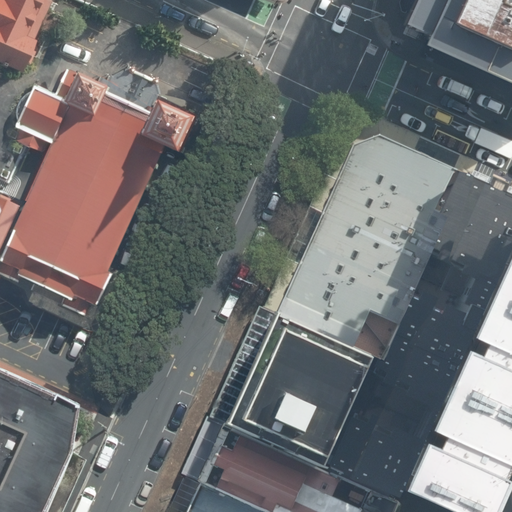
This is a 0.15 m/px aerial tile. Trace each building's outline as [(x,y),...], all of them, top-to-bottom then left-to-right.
[(57,7),(37,0),(0,0),(0,65),(25,76),(57,7)] [(511,0),(416,0),(404,28),(430,40),(426,50),(511,86),(511,0)] [(54,96),(33,87),(10,137),(38,149),(43,138),(52,143),(0,258),(0,261),(4,263),(0,272),(0,273),(21,283),(24,277),(68,297),(67,307),(89,317),(99,305),(114,273),(110,271),(167,147),(183,154),(201,116),(162,98),(155,83),(129,71),(106,83),(79,71),(77,74),(66,69),(54,96)] [(254,95),(238,123),(263,138),(280,110),(254,95)] [(468,179),(367,140),(281,314),(377,356),(385,360),(413,299),(431,260),(468,179)] [(511,232),(511,199),(468,179),(431,260),(459,272),(442,311),(413,299),(375,389),(417,407),(404,438),(363,423),(341,470),(394,496),(511,232)] [(0,232),(13,203),(0,198),(0,232)] [(490,511),(511,462),(511,244),(400,501),(425,511),(490,511)] [(377,356),(281,314),(227,420),(331,466),(377,356)] [(46,511),(69,459),(77,412),(0,375),(0,511),(46,511)] [(331,466),(227,420),(199,479),(273,511),(395,511),(400,501),(394,496),(341,470),(331,466)] [(273,511),(199,479),(184,511),(273,511)]
